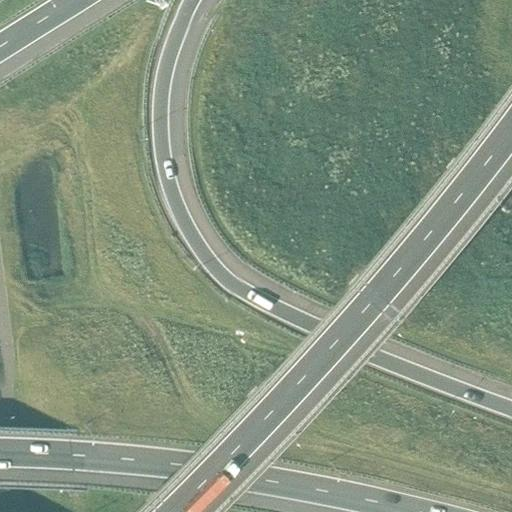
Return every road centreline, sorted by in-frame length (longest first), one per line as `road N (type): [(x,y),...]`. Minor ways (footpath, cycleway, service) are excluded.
road 1 (motorway): [(511,408),(301,324),(236,287),(205,255),(172,193),(161,136),(166,72),(196,0)]
road 2 (motorway): [(158,511),(293,377),(511,118)]
road 3 (motorway): [(0,457),(153,467),(412,511)]
